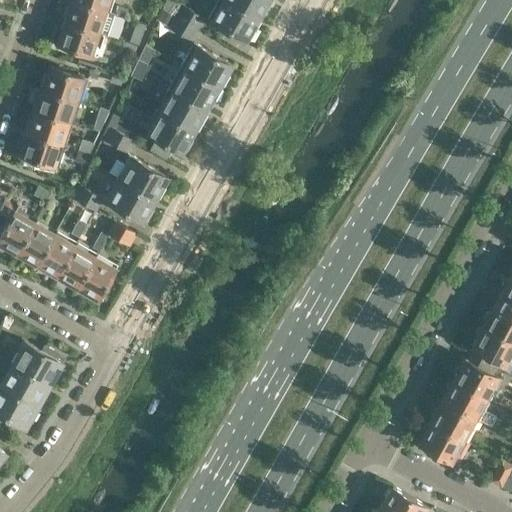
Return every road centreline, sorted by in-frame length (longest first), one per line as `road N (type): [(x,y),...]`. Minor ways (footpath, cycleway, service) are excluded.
road 1 (primary): [(499,0),(201,511)]
road 2 (primary): [(261,511),(511,75)]
road 3 (residential): [(314,0),(113,352)]
road 4 (residential): [(365,446),(511,186)]
road 5 (residential): [(113,352),(49,461),(6,511)]
road 6 (residential): [(491,511),(365,446)]
road 7 (residential): [(0,284),(113,352)]
